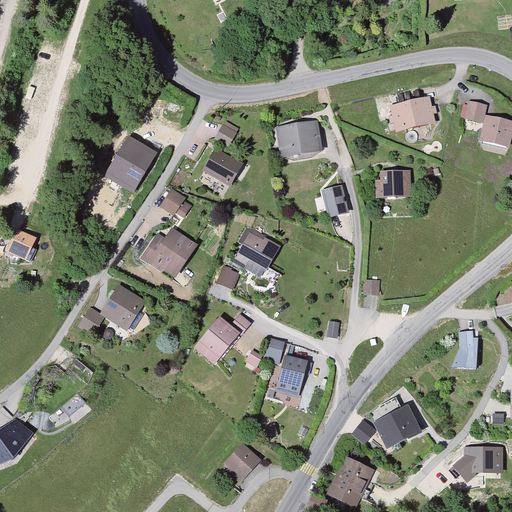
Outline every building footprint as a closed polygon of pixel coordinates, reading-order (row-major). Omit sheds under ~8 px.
[(361,0),(366,13),(410,1),(410,0),(361,0)] [(429,100),(391,108),(398,136),(436,127),(429,100)] [(488,107),(471,104),(468,107),(466,122),(485,125),(488,107)] [(511,145),(511,123),(486,118),(485,125),(481,144),(511,151),(511,145)] [(318,123),(276,130),(281,160),(323,153),(318,123)] [(225,126),(215,142),(230,151),(239,134),(225,126)] [(134,192),(154,157),(130,144),(110,178),(134,192)] [(217,152),(203,173),(232,189),(245,167),(217,152)] [(409,174),(380,175),(381,184),(376,184),(377,203),(411,202),(409,174)] [(342,182),(321,186),(327,213),(347,209),(342,182)] [(174,192),(161,208),(183,224),(190,212),(185,210),(190,202),(174,192)] [(165,234),(143,262),(177,283),(199,249),(173,232),(165,234)] [(18,235),(9,255),(28,266),(37,243),(18,235)] [(250,235),(235,260),(262,279),(264,274),(267,275),(282,251),(250,235)] [(219,283),(236,288),(241,271),(224,266),(219,283)] [(152,297),(121,280),(104,310),(134,327),(152,297)] [(380,283),(366,283),(365,299),(380,299),(380,283)] [(341,325),(329,324),(327,339),(337,340),(341,325)] [(218,325),(194,350),(215,366),(239,341),(218,325)] [(458,348),(450,368),(475,370),(476,338),(472,339),(469,331),(456,333),(458,348)] [(266,358),(283,361),(286,339),(270,337),(266,358)] [(253,349),(247,361),(258,366),(264,355),(253,349)] [(286,359),(281,384),(304,389),(310,365),(286,359)] [(410,399),(373,415),(387,443),(424,427),(410,399)] [(359,419),(354,437),(370,442),(375,424),(359,419)] [(0,429),(0,463),(14,458),(33,433),(16,420),(0,429)] [(503,446),(466,447),(466,454),(452,466),(466,483),(478,473),(504,472),(503,446)] [(244,448),(222,470),(242,483),(261,461),(244,448)] [(384,474),(346,458),(327,496),(361,511),(384,474)]
